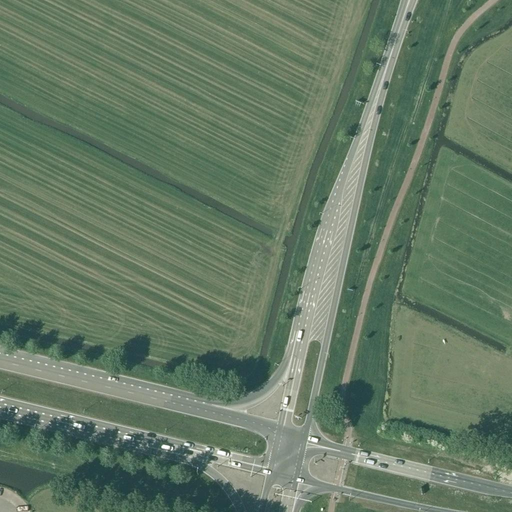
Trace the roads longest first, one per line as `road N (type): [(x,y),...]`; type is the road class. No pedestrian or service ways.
road 1 (primary): [(304,440),(380,87)]
road 2 (primary): [(380,87),(345,172),(304,313)]
road 3 (secondary): [(511,490),(304,440)]
road 4 (primary): [(182,401),(0,357)]
road 5 (primary): [(304,313),(283,371),(264,393),(229,404),(182,401)]
road 6 (primary): [(122,437),(270,473)]
road 7 (secondary): [(295,479),(443,511)]
road 8 (primary): [(122,437),(210,471),(240,511)]
road 9 (primary): [(0,407),(122,437)]
road 10 (secondary): [(304,313),(281,432)]
